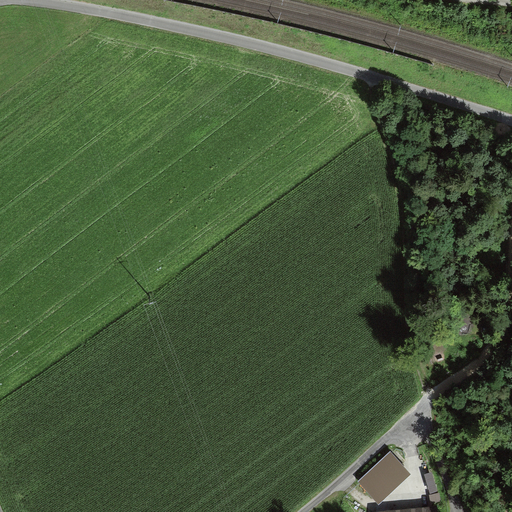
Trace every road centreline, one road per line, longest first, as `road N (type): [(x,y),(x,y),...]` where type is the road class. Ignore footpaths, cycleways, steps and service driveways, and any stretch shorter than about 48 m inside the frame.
road 1 (unclassified): [(40,0),(246,41),(511,121)]
road 2 (track): [(373,74),(412,198),(405,329),(430,403)]
road 3 (track): [(299,511),(430,403)]
